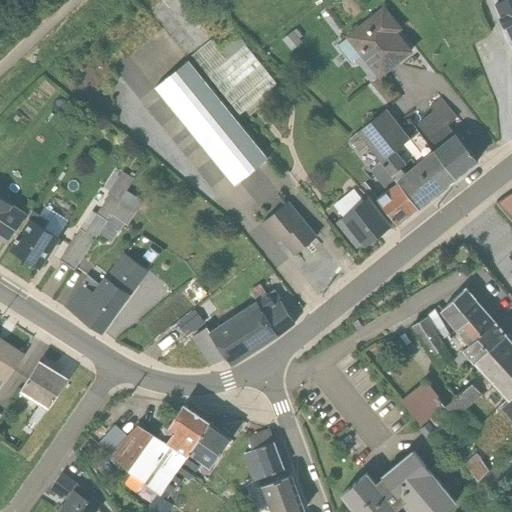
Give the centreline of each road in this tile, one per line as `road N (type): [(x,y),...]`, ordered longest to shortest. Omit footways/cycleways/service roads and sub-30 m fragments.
road 1 (tertiary): [(246,415),(511,203)]
road 2 (tertiary): [(94,413),(122,426),(185,433),(246,415)]
